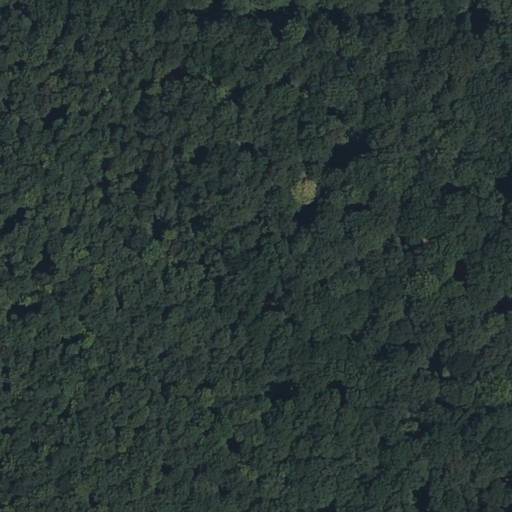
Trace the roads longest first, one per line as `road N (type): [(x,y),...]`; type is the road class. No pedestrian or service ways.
road 1 (track): [(317,511),(219,301),(151,24)]
road 2 (track): [(0,25),(511,25)]
